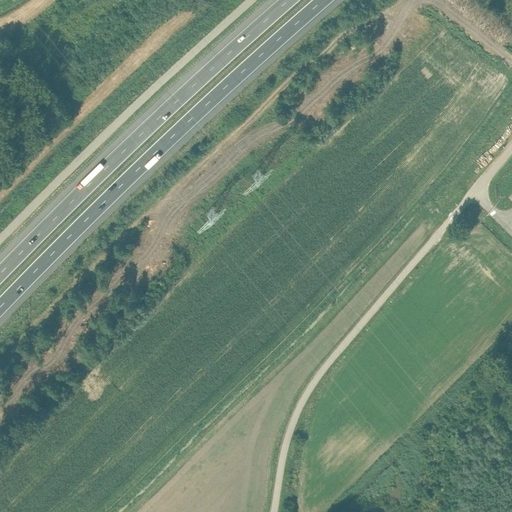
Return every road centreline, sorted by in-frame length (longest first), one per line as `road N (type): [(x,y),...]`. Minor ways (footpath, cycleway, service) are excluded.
road 1 (motorway): [(0,306),(323,0)]
road 2 (unclassified): [(273,511),(285,444),(308,392),(511,147)]
road 3 (motorway): [(289,0),(0,273)]
road 4 (unclassified): [(253,0),(0,239)]
